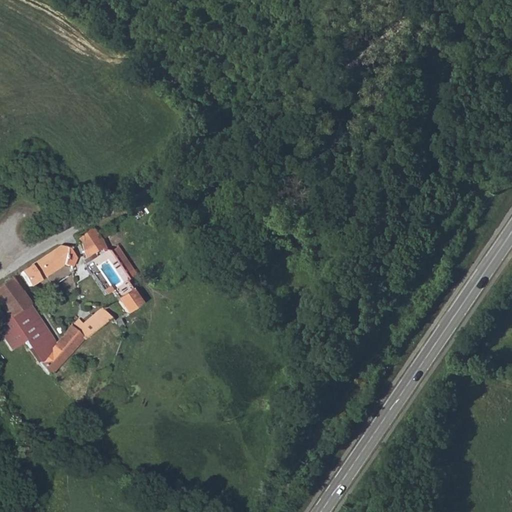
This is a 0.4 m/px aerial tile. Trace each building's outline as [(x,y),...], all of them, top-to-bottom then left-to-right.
[(90,226),(75,236),(82,255),(94,252),(103,245),(90,226)] [(102,238),(111,233),(108,227),(99,231),(102,238)] [(68,248),(59,247),(19,272),(29,287),(63,265),(71,267),(75,259),(75,258),(68,248)] [(29,305),(11,278),(0,284),(0,306),(7,317),(0,321),(0,336),(9,351),(23,342),(38,364),(49,375),(81,338),(83,340),(111,319),(101,308),(81,324),(78,319),(72,324),(55,344),(50,350),(22,309),(29,305)] [(110,291),(126,314),(141,305),(136,297),(125,281),(110,291)] [(55,344),(29,305),(22,309),(50,350),(55,344)]
